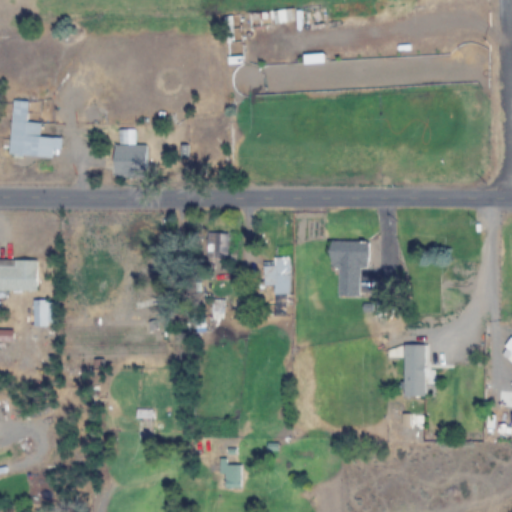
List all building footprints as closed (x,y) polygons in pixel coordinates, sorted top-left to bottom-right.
[(28,101),(13,100),(10,155),(55,157),(55,151),(62,151),(63,138),(41,137),(41,124),(27,123),(28,101)] [(120,129),(119,145),(115,145),(115,177),(147,178),(147,145),(136,145),(136,130),(120,129)] [(207,258),(228,258),(228,233),(207,233),(207,258)] [(339,268),(338,298),(360,298),(361,267),(369,267),(369,242),(330,241),(330,268),(339,268)] [(291,295),(291,257),(274,257),(274,266),(264,266),(264,285),(274,285),(274,295),(291,295)] [(0,260),(0,290),(37,290),(37,260),(0,260)] [(35,300),(35,326),(52,326),(52,300),(35,300)] [(425,345),(404,345),(404,397),(425,397),(425,345)] [(220,463),(220,475),(225,475),(225,489),(242,489),(242,463),(220,463)]
